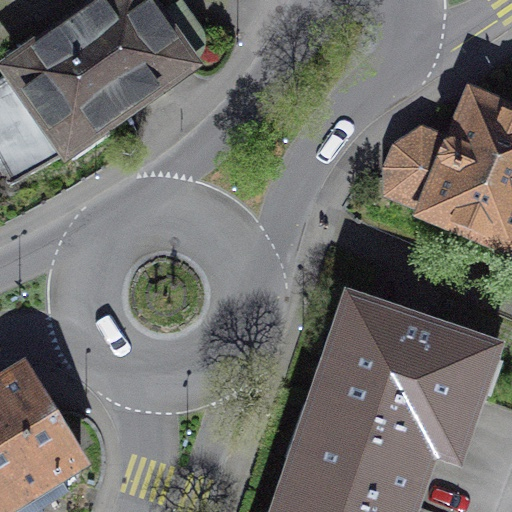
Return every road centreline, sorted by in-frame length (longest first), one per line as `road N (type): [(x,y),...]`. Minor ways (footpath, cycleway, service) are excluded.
road 1 (secondary): [(316,0),(227,122),(136,219)]
road 2 (secondary): [(246,281),(303,165),(388,72)]
road 3 (secondary): [(88,270),(88,320),(105,349),(133,369),(183,374)]
road 4 (secondary): [(246,281),(233,248),(206,224),(172,213),(136,219)]
road 5 (tertiary): [(157,511),(180,429),(183,374)]
road 6 (secondary): [(388,72),(508,0)]
road 7 (secondary): [(183,374),(212,362),(233,340),(246,312),(246,281)]
